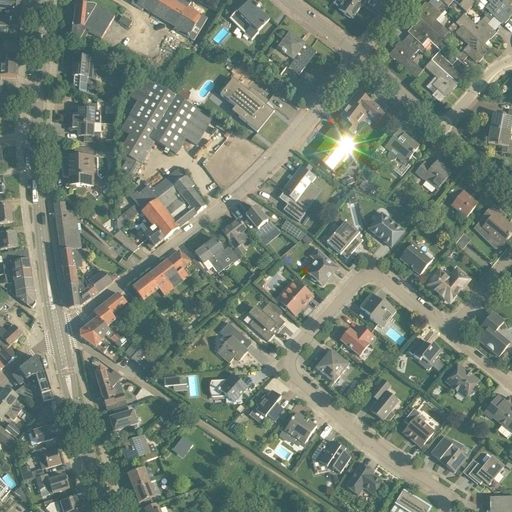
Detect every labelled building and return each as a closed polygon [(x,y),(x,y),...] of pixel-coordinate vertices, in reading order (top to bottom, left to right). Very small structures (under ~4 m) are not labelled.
[(0,0),(0,26),(19,28),(21,1),(13,0),(0,0)] [(185,0),(133,0),(131,5),(142,11),(144,9),(175,28),(174,30),(194,42),(207,20),(188,8),(191,3),(185,0)] [(229,19),(245,35),(251,41),(258,34),(257,33),(269,21),(257,9),(259,7),(258,6),(256,8),(250,2),(251,0),(250,0),(237,14),(236,13),(229,19)] [(345,0),(338,10),(352,19),(365,0),(345,0)] [(453,1),(463,10),(466,13),(474,4),(469,0),(468,1),(466,0),(438,0),(443,3),(439,7),(445,12),(449,8),(448,7),(453,1)] [(500,0),(485,0),(495,9),(490,14),(489,13),(485,17),(491,22),(494,18),(501,25),(507,18),(508,19),(511,14),(511,8),(510,7),(509,8),(500,0)] [(86,31),(102,41),(115,18),(94,7),(92,5),(90,5),(78,4),(77,4),(76,4),(75,5),(75,6),(75,7),(74,25),(72,26),(71,37),(80,42),(86,31)] [(444,39),(449,34),(435,21),(440,15),(441,16),(445,12),(439,7),(436,11),(428,4),(422,11),(421,10),(414,18),(419,22),(420,21),(442,40),(444,39)] [(491,22),(485,17),(481,22),(482,23),(477,28),(464,16),(456,25),(461,30),(463,28),(484,47),(485,46),(493,37),(492,36),(495,32),(487,26),(491,22)] [(129,29),(132,23),(122,17),(119,23),(129,29)] [(413,46),(419,50),(423,55),(426,51),(422,47),(423,46),(422,45),(427,40),(441,52),(449,43),(444,39),(442,40),(420,21),(419,22),(411,31),(412,32),(409,35),(417,42),(413,46)] [(461,30),(456,25),(454,23),(448,30),(456,36),(461,30)] [(459,56),(465,61),(468,57),(475,64),(481,57),(482,58),(489,50),(485,46),(484,47),(463,28),(461,30),(456,36),(469,48),(465,52),(464,51),(459,56)] [(288,68),(298,76),(315,53),(316,54),(290,34),(291,33),(290,33),(284,41),(277,35),(276,36),(284,41),(278,49),(294,61),(288,68)] [(18,55),(19,44),(3,43),(3,49),(0,48),(0,53),(3,54),(6,54),(18,55)] [(415,55),(419,50),(413,46),(410,50),(402,43),(395,51),(395,50),(388,56),(394,61),(395,60),(416,79),(423,72),(409,59),(414,54),(415,55)] [(0,78),(17,79),(18,67),(6,66),(6,54),(3,54),(0,53),(0,78)] [(438,54),(431,62),(458,86),(467,75),(466,75),(469,71),(461,64),(465,61),(459,56),(455,60),(457,61),(452,67),(438,54)] [(72,77),(74,78),(73,88),(79,90),(79,93),(86,95),(87,79),(88,79),(90,59),(74,57),(72,77)] [(452,92),(458,86),(431,62),(425,69),(439,82),(434,87),(432,86),(428,91),(434,95),(437,91),(445,98),(451,91),(452,92)] [(133,178),(140,166),(142,167),(155,144),(176,156),(202,113),(141,77),(134,88),(131,93),(128,98),(137,103),(120,132),(129,137),(119,153),(127,158),(120,171),(133,178)] [(257,133),(273,114),(273,113),(233,81),(220,96),(235,108),(232,113),(257,133)] [(191,93),(180,90),(178,98),(188,101),(191,93)] [(344,129),(353,136),(362,124),(361,123),(366,117),(377,125),(386,114),(386,113),(385,114),(371,103),(371,102),(358,91),(350,102),(352,103),(340,118),(348,124),(344,129)] [(70,115),(70,124),(94,124),(94,112),(97,112),(97,105),(84,105),(84,111),(79,111),(79,116),(70,115)] [(493,115),(490,130),(510,134),(511,126),(511,125),(511,112),(508,112),(507,118),(493,115)] [(217,123),(215,127),(226,133),(228,130),(217,123)] [(94,134),(94,124),(70,124),(70,132),(78,132),(78,137),(84,137),(83,143),(100,144),(100,134),(94,134)] [(508,142),(510,134),(490,130),(488,145),(502,147),(501,153),(511,155),(511,149),(510,149),(511,142),(508,142)] [(314,158),(331,171),(344,154),(346,155),(353,147),(332,131),(326,137),(329,139),(314,158)] [(385,149),(390,153),(387,156),(388,157),(388,159),(388,161),(389,162),(391,162),(393,161),(394,162),(397,158),(405,165),(419,148),(399,132),(385,149)] [(69,187),(94,187),(93,158),(98,158),(98,149),(75,149),(75,158),(69,158),(69,187)] [(426,177),(440,188),(451,175),(436,163),(431,169),(424,164),(416,174),(423,180),(426,177)] [(314,169),(310,165),(305,171),(309,175),(314,169)] [(321,192),(311,184),(314,179),(301,169),(285,191),(287,193),(286,195),(293,201),(290,204),(289,203),(283,211),(299,223),(305,215),(304,214),(321,192)] [(149,192),(134,202),(138,207),(122,219),(127,225),(141,214),(143,213),(164,240),(206,208),(191,190),(194,188),(180,170),(149,192)] [(363,182),(359,188),(364,192),(368,186),(363,182)] [(461,183),(450,196),(456,201),(451,207),(466,219),(478,205),(463,193),(466,188),(461,183)] [(345,201),(356,202),(353,191),(345,201)] [(58,234),(75,231),(75,225),(76,224),(74,211),(66,213),(65,204),(54,205),(58,234)] [(0,224),(12,224),(12,223),(14,223),(13,214),(11,214),(10,207),(0,207),(0,224)] [(259,243),(276,229),(268,220),(266,221),(256,208),(246,217),(256,229),(251,233),(259,243)] [(483,229),(496,240),(495,241),(502,246),(511,233),(511,228),(505,222),(503,224),(501,222),(503,220),(490,210),(481,221),(486,225),(483,229)] [(148,231),(143,235),(150,244),(147,247),(150,251),(154,248),(154,249),(164,240),(143,213),(141,214),(146,220),(141,223),(148,231)] [(391,249),(404,233),(381,214),(369,230),(376,237),(378,234),(385,240),(383,242),(391,249)] [(119,231),(127,225),(122,219),(121,217),(118,219),(119,220),(116,220),(117,230),(119,230),(119,231)] [(244,233),(246,231),(239,222),(223,234),(230,243),(229,243),(235,250),(233,252),(238,258),(245,253),(241,247),(250,240),(244,233)] [(297,241),(302,233),(286,222),(281,229),(297,241)] [(119,233),(113,238),(133,254),(138,249),(130,239),(128,240),(121,231),(128,226),(127,225),(119,231),(119,233)] [(339,230),(327,244),(340,256),(343,253),(349,257),(355,250),(352,247),(359,239),(356,236),(358,234),(349,226),(342,233),(339,230)] [(61,253),(78,250),(75,231),(58,234),(61,253)] [(0,250),(0,251),(8,250),(15,249),(17,249),(17,248),(16,248),(15,242),(16,241),(15,234),(0,235),(0,250)] [(469,241),(462,235),(454,245),(461,251),(469,241)] [(302,241),(307,247),(311,243),(306,237),(302,241)] [(205,247),(213,258),(223,271),(228,267),(224,262),(229,259),(233,265),(240,261),(228,248),(224,252),(215,240),(205,247)] [(420,277),(432,261),(434,258),(427,253),(425,255),(412,245),(400,260),(408,267),(410,266),(414,269),(412,271),(420,277)] [(223,271),(213,258),(205,247),(204,247),(205,248),(195,255),(197,258),(192,262),(206,273),(208,272),(203,265),(208,262),(218,275),(223,271)] [(79,259),(78,250),(61,253),(63,271),(78,269),(79,270),(78,260),(79,259)] [(3,265),(4,275),(31,271),(28,251),(15,253),(8,254),(1,255),(3,265)] [(314,283),(317,283),(322,287),(329,280),(328,279),(330,276),(331,277),(338,270),(317,251),(311,258),(315,262),(306,272),(311,277),(311,280),(314,283)] [(206,273),(192,262),(192,263),(179,252),(133,289),(143,303),(147,299),(159,290),(164,297),(189,278),(199,269),(204,275),(206,273)] [(268,261),(271,265),(277,260),(273,256),(270,258),(268,261)] [(85,285),(87,291),(90,300),(99,294),(89,284),(89,282),(78,270),(79,270),(78,269),(63,271),(65,288),(77,286),(76,283),(83,282),(83,285),(84,285),(85,285)] [(31,271),(4,275),(6,284),(32,280),(31,271)] [(469,281),(460,274),(452,283),(439,272),(427,286),(446,302),(453,301),(469,281)] [(112,284),(108,280),(102,273),(95,278),(106,288),(112,284)] [(256,279),(252,275),(247,278),(251,283),(256,279)] [(99,294),(106,288),(95,278),(89,282),(89,284),(99,294)] [(32,280),(6,284),(6,285),(12,284),(12,289),(4,290),(31,310),(33,309),(36,305),(32,280)] [(71,310),(72,310),(79,308),(90,300),(87,291),(85,291),(84,285),(83,285),(83,282),(76,283),(77,286),(65,288),(68,308),(69,309),(69,308),(71,310)] [(312,298),(295,283),(278,302),(295,317),(296,317),(295,316),(306,304),(307,304),(312,298)] [(10,309),(16,303),(11,298),(0,290),(0,310),(5,305),(10,309)] [(98,319),(106,328),(115,320),(111,316),(126,303),(118,294),(93,314),(98,319)] [(382,329),(396,312),(384,302),(382,304),(371,295),(360,309),(371,318),(370,319),(382,329)] [(151,310),(143,303),(139,298),(128,308),(140,321),(151,310)] [(255,320),(249,326),(268,343),(274,336),(270,332),(275,327),(279,331),(285,324),(266,307),(261,313),(256,309),(250,316),(255,320)] [(499,358),(509,345),(495,333),(504,323),(493,314),(484,325),(489,329),(479,342),(499,358)] [(0,339),(9,349),(21,338),(13,329),(7,335),(4,331),(2,333),(0,330),(0,325),(2,324),(0,322),(0,319),(1,319),(0,318),(0,339)] [(98,319),(91,325),(97,330),(93,336),(102,342),(106,337),(110,340),(111,340),(115,344),(119,348),(127,340),(123,337),(118,341),(109,331),(106,328),(98,319)] [(243,337),(233,328),(228,324),(219,334),(229,342),(224,348),(223,347),(221,346),(219,347),(218,348),(218,350),(218,352),(219,352),(218,354),(229,364),(234,358),(239,362),(248,352),(237,343),(243,337)] [(97,330),(91,325),(80,333),(80,339),(93,348),(104,355),(109,348),(102,342),(93,336),(97,330)] [(340,341),(360,358),(369,347),(367,345),(373,338),(360,327),(356,333),(357,334),(355,336),(349,330),(340,341)] [(9,349),(0,339),(0,342),(0,343),(0,355),(8,365),(17,358),(9,349)] [(422,359),(430,366),(435,360),(442,352),(433,345),(429,350),(424,346),(425,344),(419,340),(409,353),(420,362),(422,359)] [(125,354),(131,359),(139,350),(133,345),(125,354)] [(140,350),(139,350),(131,359),(149,374),(158,365),(140,350)] [(334,384),(348,367),(347,366),(349,364),(333,351),(332,353),(331,353),(316,370),(334,384)] [(45,374),(41,361),(35,359),(12,377),(19,385),(24,381),(26,384),(24,385),(25,386),(26,388),(29,386),(26,382),(31,378),(31,379),(45,374)] [(435,360),(430,366),(439,374),(445,367),(435,360)] [(465,400),(468,396),(469,397),(471,396),(473,395),(475,393),(476,392),(477,390),(477,388),(475,387),(479,383),(460,367),(446,384),(465,400)] [(95,374),(100,389),(109,387),(110,388),(113,390),(117,384),(118,384),(118,383),(121,378),(114,372),(110,376),(100,368),(95,374)] [(53,401),(45,374),(31,379),(31,378),(26,382),(29,386),(37,397),(41,396),(42,401),(45,403),(53,401)] [(225,398),(226,404),(242,404),(241,396),(247,389),(241,384),(241,381),(238,381),(233,376),(228,381),(211,382),(209,386),(209,390),(210,395),(212,398),(225,398)] [(179,387),(179,379),(163,380),(164,388),(179,387)] [(371,396),(376,400),(378,401),(370,411),(383,422),(384,421),(388,424),(395,416),(390,413),(398,403),(386,393),(390,388),(382,381),(370,396),(371,396)] [(121,387),(118,384),(117,384),(113,390),(110,388),(109,387),(100,389),(107,414),(113,412),(127,408),(138,405),(135,397),(125,400),(121,387)] [(31,404),(37,397),(29,386),(26,388),(25,386),(18,393),(26,400),(31,404)] [(15,406),(19,400),(13,395),(6,389),(0,396),(0,402),(17,416),(21,411),(15,406)] [(265,396),(256,407),(258,409),(256,412),(265,419),(267,417),(275,423),(284,411),(276,405),(281,400),(272,392),(267,398),(265,396)] [(498,398),(485,414),(491,419),(492,417),(511,433),(511,406),(510,408),(506,405),(507,404),(504,402),(504,403),(498,398)] [(0,402),(0,420),(1,421),(5,416),(13,422),(18,417),(17,416),(0,402)] [(110,420),(114,433),(128,428),(129,431),(137,429),(136,426),(137,425),(132,412),(129,413),(127,408),(113,412),(115,418),(110,420)] [(164,427),(177,417),(171,410),(159,421),(164,427)] [(403,422),(409,427),(405,432),(411,438),(410,439),(421,449),(434,433),(416,419),(420,415),(414,410),(403,422)] [(285,432),(305,445),(316,428),(316,427),(314,430),(309,427),(309,424),(310,423),(296,414),(285,432)] [(11,424),(5,431),(17,440),(22,433),(11,424)] [(12,437),(0,427),(0,442),(4,446),(12,437)] [(49,428),(31,434),(33,440),(35,439),(37,445),(53,440),(49,428)] [(147,462),(157,458),(156,453),(151,455),(144,437),(120,446),(127,463),(144,456),(144,457),(145,457),(147,462)] [(184,437),(173,452),(183,460),(194,445),(184,437)] [(450,445),(444,440),(431,455),(439,462),(441,460),(447,466),(446,467),(454,474),(467,459),(459,453),(462,446),(463,447),(463,446),(451,440),(451,441),(452,441),(450,445)] [(340,475),(350,459),(351,459),(343,454),(346,450),(341,447),(340,444),(336,445),(332,443),(329,446),(323,442),(312,459),(313,464),(318,463),(327,469),(330,464),(334,467),(332,470),(340,475)] [(24,447),(19,443),(15,447),(20,451),(24,447)] [(38,460),(41,471),(61,465),(57,452),(47,455),(45,449),(38,451),(40,460),(38,460)] [(483,469),(477,465),(468,476),(474,481),(473,482),(477,486),(478,484),(480,486),(483,482),(489,486),(503,468),(492,459),(483,469)] [(361,465),(346,488),(358,496),(363,489),(373,495),(381,483),(371,476),(373,474),(361,465)] [(145,470),(144,469),(127,476),(133,490),(150,483),(145,470)] [(36,479),(34,473),(21,477),(23,483),(36,479)] [(69,490),(65,477),(49,482),(47,476),(36,479),(40,491),(46,489),(49,496),(69,490)] [(0,500),(1,502),(10,491),(0,482),(0,500)] [(138,504),(155,498),(150,483),(133,490),(138,504)] [(29,503),(23,487),(15,494),(27,505),(29,503)] [(425,511),(427,511),(417,505),(419,502),(418,502),(418,503),(402,493),(401,493),(402,493),(395,504),(407,511),(425,511)] [(77,499),(60,504),(62,511),(78,511),(85,510),(83,503),(79,504),(77,499)] [(511,511),(511,499),(495,499),(495,502),(492,502),(486,511),(511,511)]
